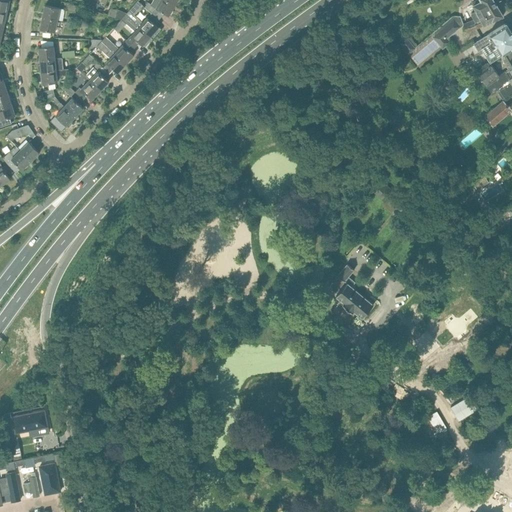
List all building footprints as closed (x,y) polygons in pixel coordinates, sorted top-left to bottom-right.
[(0,0),(0,9),(7,11),(9,0),(0,0)] [(159,19),(164,13),(168,16),(175,5),(166,0),(153,0),(151,4),(148,2),(145,7),(159,19)] [(474,18),(463,23),(467,32),(503,15),(493,0),(476,0),(472,3),(476,10),(471,12),(474,18)] [(125,14),(150,36),(153,33),(155,35),(161,29),(160,28),(155,24),(159,19),(145,7),(148,9),(151,13),(147,17),(143,22),(134,15),(143,5),(137,1),(125,14)] [(57,20),(59,8),(45,5),(42,17),(57,20)] [(150,36),(125,14),(121,19),(135,31),(127,40),(135,47),(139,43),(142,45),(143,44),(145,46),(150,41),(147,39),(150,36)] [(435,30),(432,33),(434,34),(437,38),(457,22),(461,27),(463,25),(460,16),(453,15),(450,18),(449,19),(435,30)] [(55,32),(57,20),(42,17),(40,29),(55,32)] [(482,49),(490,62),(501,55),(511,47),(511,32),(506,22),(473,43),(478,51),(482,49)] [(399,41),(400,42),(409,53),(415,48),(415,47),(417,45),(417,44),(409,34),(406,37),(406,36),(399,41)] [(127,40),(123,44),(119,48),(106,36),(101,41),(115,53),(126,63),(134,54),(131,52),(135,47),(127,40)] [(101,41),(97,46),(104,53),(110,58),(107,61),(106,62),(107,63),(103,67),(109,73),(113,69),(117,72),(126,63),(115,53),(101,41)] [(426,46),(423,43),(409,57),(418,67),(438,48),(431,41),(426,46)] [(40,59),(55,58),(54,46),(39,47),(40,59)] [(476,75),(474,72),(466,78),(470,83),(473,81),(479,88),(485,83),(492,93),(507,80),(510,77),(511,76),(511,47),(501,55),(509,68),(499,75),(491,64),(478,73),(478,74),(476,75)] [(41,71),(56,70),(63,69),(62,57),(55,58),(40,59),(40,64),(39,64),(38,65),(38,69),(39,71),(41,70),(41,71)] [(81,72),(87,65),(82,61),(76,67),(81,72)] [(89,80),(100,90),(109,81),(93,67),(85,75),(89,80)] [(41,71),(42,83),(57,82),(56,70),(41,71)] [(511,76),(510,77),(507,80),(509,84),(503,87),(504,87),(499,90),(505,98),(509,95),(511,92),(511,76)] [(89,80),(81,89),(92,99),(100,90),(89,80)] [(68,85),(61,87),(71,96),(75,91),(68,85)] [(55,95),(53,89),(44,91),(46,100),(55,95)] [(7,92),(0,94),(0,107),(11,103),(7,92)] [(83,108),(72,97),(64,106),(75,117),(83,108)] [(503,99),(484,116),(493,126),(511,108),(511,101),(508,104),(503,99)] [(0,126),(12,123),(10,117),(15,115),(11,103),(0,107),(0,126)] [(59,111),(50,120),(61,131),(64,128),(66,126),(75,117),(64,106),(60,103),(56,108),(59,111)] [(6,135),(6,136),(10,140),(11,140),(11,141),(14,138),(28,133),(33,138),(36,136),(28,125),(11,130),(7,135),(6,135)] [(458,141),(461,146),(471,139),(468,134),(458,141)] [(30,161),(39,152),(29,141),(20,150),(16,145),(15,146),(30,161)] [(15,146),(3,158),(17,172),(20,168),(22,169),(30,161),(15,146)] [(0,163),(0,185),(0,186),(10,179),(6,172),(7,171),(2,166),(2,167),(0,163)] [(384,201),(408,221),(413,217),(388,196),(384,201)] [(336,296),(342,304),(352,312),(353,311),(362,318),(373,304),(351,286),(355,282),(348,276),(354,269),(347,263),(337,275),(344,281),(344,280),(347,282),(336,296)] [(446,329),(435,338),(443,347),(453,338),(456,338),(465,331),(466,326),(477,317),(470,309),(459,319),(457,318),(453,314),(443,322),(446,325),(446,329)] [(470,396),(450,408),(458,421),(478,409),(470,396)] [(48,427),(44,409),(11,416),(15,434),(48,427)] [(15,436),(10,412),(4,413),(9,437),(9,438),(15,436)] [(436,412),(427,417),(437,434),(446,429),(436,412)] [(15,436),(9,438),(13,456),(21,454),(17,436),(15,436)] [(53,453),(44,455),(33,457),(34,462),(45,460),(54,458),(53,453)] [(33,457),(14,460),(15,466),(25,465),(25,464),(34,462),(33,457)] [(14,460),(0,463),(0,469),(6,468),(6,470),(15,469),(15,466),(14,460)] [(49,461),(37,464),(44,497),(55,495),(52,478),(57,477),(55,468),(50,469),(49,461)] [(0,474),(0,477),(2,485),(16,482),(13,472),(0,474)] [(36,474),(28,475),(30,483),(22,484),(23,493),(31,491),(32,498),(40,496),(36,474)]
